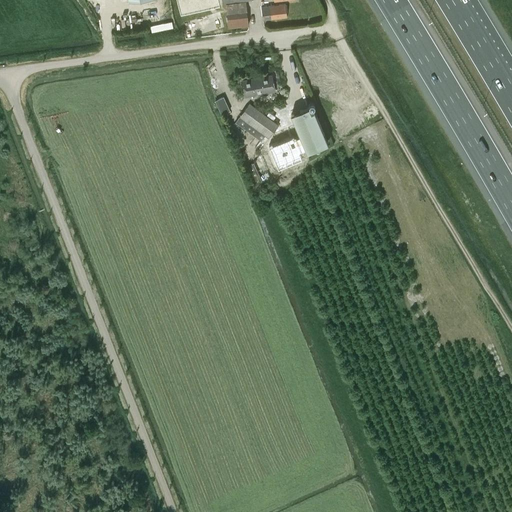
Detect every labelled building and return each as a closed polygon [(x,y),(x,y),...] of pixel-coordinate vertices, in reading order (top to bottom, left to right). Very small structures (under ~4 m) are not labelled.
[(193,5),(196,17),(212,13),(208,1),(193,5)] [(246,1),(226,3),(228,27),(248,25),(246,1)] [(286,4),(261,7),(263,20),(287,17),(286,4)] [(246,97),(275,91),(272,75),(243,81),(246,97)] [(230,111),(223,96),(215,100),(221,114),(230,111)] [(278,124),(249,103),(236,122),(264,143),(278,124)] [(292,114),(307,150),(327,142),(312,105),(292,114)] [(253,163),(248,170),(257,189),(265,188),(253,163)]
